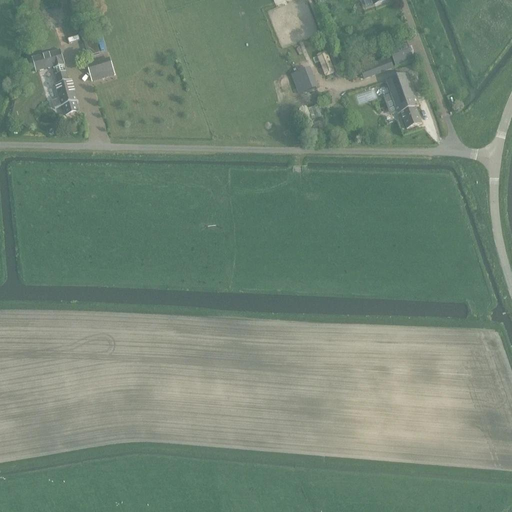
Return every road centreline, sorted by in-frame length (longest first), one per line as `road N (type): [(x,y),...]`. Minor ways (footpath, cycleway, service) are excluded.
road 1 (unclassified): [(0,145),(466,152),(495,159)]
road 2 (unclassified): [(511,287),(494,209),(495,159)]
